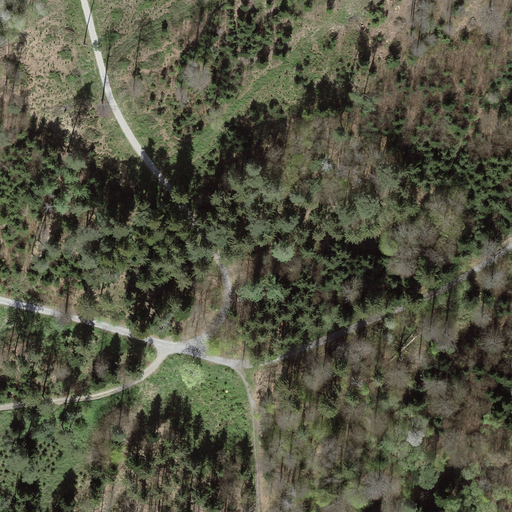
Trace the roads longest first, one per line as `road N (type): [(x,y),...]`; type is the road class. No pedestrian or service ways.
road 1 (track): [(0,408),(118,389),(210,332),(226,305),(215,254),(114,108),(82,0)]
road 2 (track): [(511,245),(415,303),(239,369)]
road 3 (track): [(0,301),(239,369)]
